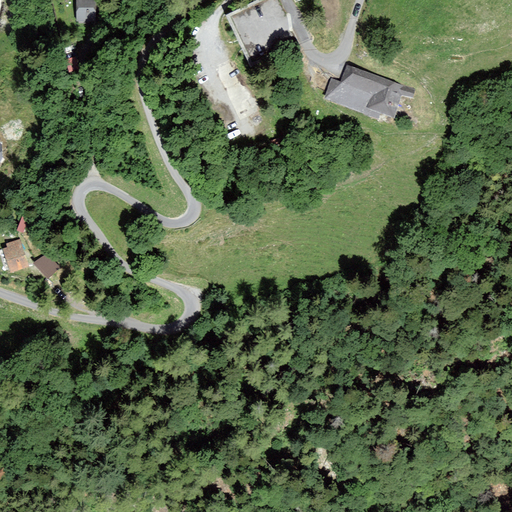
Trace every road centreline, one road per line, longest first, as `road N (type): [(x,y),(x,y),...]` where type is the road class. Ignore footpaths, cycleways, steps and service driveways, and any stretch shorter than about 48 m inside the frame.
road 1 (unclassified): [(93,183),(79,193),(85,217),(128,268),(184,294),(187,319),(154,329),(58,313),(0,293)]
road 2 (unclassified): [(201,0),(159,37),(141,71),(142,92),(191,196),(192,215),(168,223),(93,183)]
road 3 (residential): [(72,19),(93,183)]
